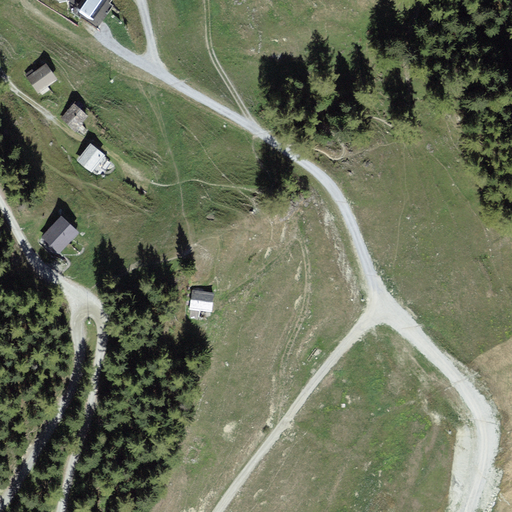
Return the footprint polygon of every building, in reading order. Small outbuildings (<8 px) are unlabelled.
[(97,14),(106,0),(81,0),(76,9),(93,20),(96,15),(97,14)] [(46,66),(27,79),(37,94),(39,93),(42,97),(50,91),(48,88),(57,82),(46,66)] [(74,105),(61,120),(76,133),(77,131),(84,137),(89,132),(82,125),(88,118),(74,105)] [(90,146),(77,162),(92,174),(100,164),(103,166),(108,160),(90,146)] [(42,241),(58,255),(76,234),(60,220),(42,241)] [(212,296),(193,293),(190,310),(209,313),(212,296)]
